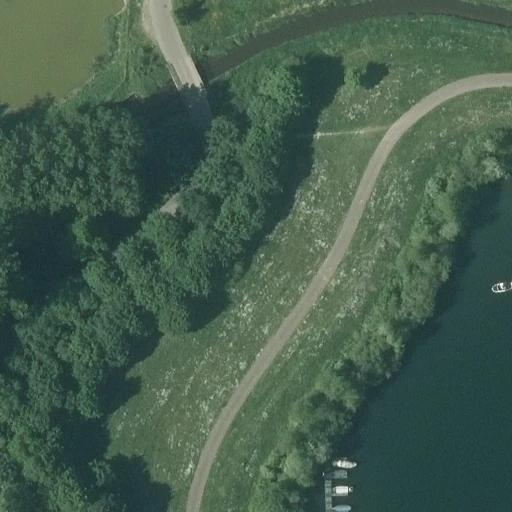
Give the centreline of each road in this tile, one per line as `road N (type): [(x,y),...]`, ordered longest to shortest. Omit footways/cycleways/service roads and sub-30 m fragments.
road 1 (unclassified): [(0,366),(11,344),(178,207),(203,154),(200,115)]
road 2 (residential): [(200,115),(175,63),(160,0)]
